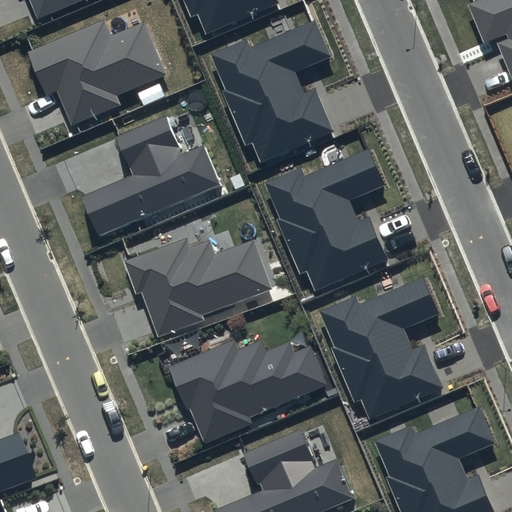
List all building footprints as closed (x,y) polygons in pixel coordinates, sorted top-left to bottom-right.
[(61,0),(35,0),(39,9),(61,0)] [(183,0),(190,17),(199,14),(207,32),(278,3),(276,0),(183,0)] [(511,0),(480,0),(467,5),(483,43),(495,37),(511,78),(511,0)] [(98,14),(18,47),(37,93),(49,89),(62,121),(113,100),(109,92),(159,71),(137,19),(105,32),(98,14)] [(247,37),(207,53),(244,145),(253,142),(261,161),(332,132),(315,89),(303,94),(293,70),(330,56),(315,19),(251,45),(247,37)] [(133,169),(82,190),(99,229),(220,179),(203,139),(182,147),(166,108),(116,129),(133,169)] [(301,167),(265,182),(280,218),(276,219),(299,274),(306,271),(314,290),(386,260),(368,218),(356,223),(346,199),(383,183),(369,150),(305,177),(301,167)] [(182,229),(118,256),(137,300),(158,291),(172,325),(277,280),(254,228),(216,244),(211,234),(188,244),(182,229)] [(357,295),(319,311),(334,346),(330,348),(353,403),(362,399),(370,418),(441,389),(423,346),(412,351),(402,328),(439,313),(424,277),(360,303),(357,295)] [(213,355),(175,371),(187,399),(193,397),(212,442),(248,426),(245,418),(291,398),(293,401),(327,387),(323,377),(327,375),(315,349),(296,357),(291,344),(267,354),(263,345),(239,355),(234,342),(211,351),(213,355)] [(413,424),(373,441),(388,476),(385,477),(399,511),(493,511),(479,476),(467,481),(457,457),(494,442),(479,407),(416,433),(413,424)] [(295,427),(239,452),(254,485),(205,507),(207,511),(301,511),(353,489),(334,447),(309,459),(295,427)] [(0,485),(33,473),(16,429),(0,435),(0,485)]
